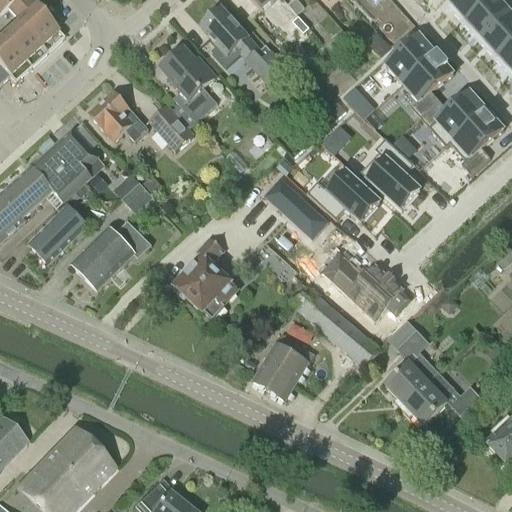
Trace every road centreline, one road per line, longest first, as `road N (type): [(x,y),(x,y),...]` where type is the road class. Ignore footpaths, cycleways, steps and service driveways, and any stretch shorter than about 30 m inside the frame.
road 1 (tertiary): [(453,511),(0,299)]
road 2 (residential): [(304,511),(0,371)]
road 3 (residential): [(0,149),(113,41)]
road 4 (residential): [(511,161),(397,267)]
road 5 (residential): [(511,112),(426,22)]
